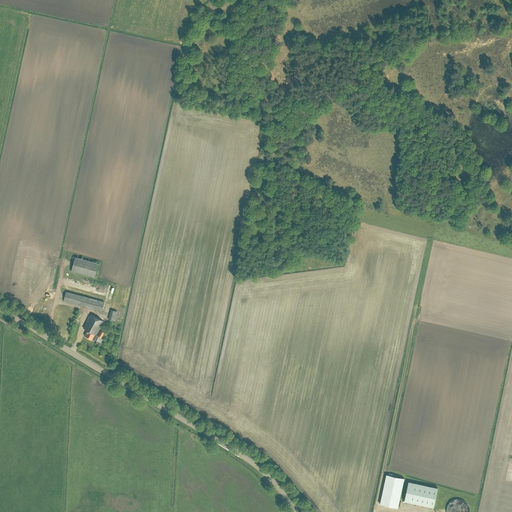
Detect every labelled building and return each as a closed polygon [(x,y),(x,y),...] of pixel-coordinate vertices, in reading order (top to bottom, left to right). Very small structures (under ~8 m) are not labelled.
[(95,278),(99,262),(75,256),(71,271),(95,278)] [(43,265),(40,280),(50,282),(53,267),(43,265)] [(30,299),(33,282),(24,280),(23,287),(20,286),(18,292),(21,293),(20,297),(30,299)] [(102,311),(104,301),(66,291),(64,301),(102,311)] [(115,321),(117,311),(111,310),(109,320),(115,321)] [(96,335),(103,321),(91,315),(83,329),(88,331),(85,337),(92,340),(95,335),(96,335)] [(62,323),(62,327),(72,328),(73,320),(60,319),(60,322),(62,323)] [(380,504),(397,508),(404,479),(386,475),(380,504)] [(434,509),(438,489),(417,485),(416,485),(409,483),(404,503),(434,509)]
